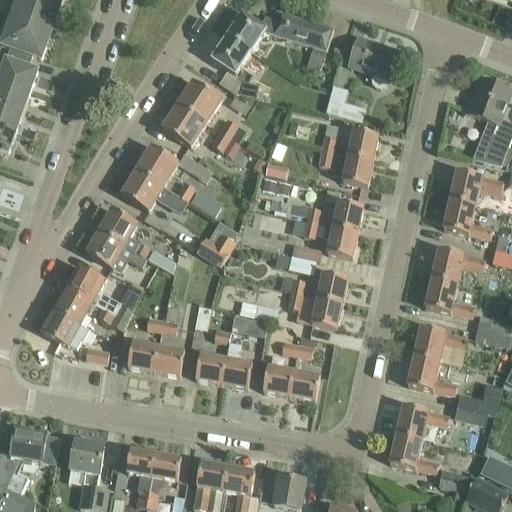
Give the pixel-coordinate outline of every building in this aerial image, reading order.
[(10,52),(33,60),(42,63),(61,9),(52,6),(54,0),(59,0),(64,1),(64,0),(17,0),(2,49),(10,52)] [(243,16),(227,40),(252,56),(266,36),(274,38),(273,40),(300,48),(307,24),(280,16),(278,24),(266,21),(261,28),(243,16)] [(334,33),(307,24),(300,48),(314,52),(308,71),(321,75),(334,33)] [(211,63),(228,74),(236,80),(252,56),(227,40),(211,63)] [(350,71),(373,79),(372,84),(373,88),(376,92),(381,93),(385,92),(388,89),(400,55),(360,42),(350,71)] [(29,71),(33,60),(10,52),(0,80),(0,84),(31,95),(38,74),(29,71)] [(511,94),(482,83),(468,118),(487,125),(498,129),(489,152),(484,167),(502,170),(502,168),(505,160),(506,158),(511,144),(511,143),(511,126),(502,123),(511,96),(511,94)] [(0,107),(24,116),(31,95),(0,84),(0,107)] [(178,110),(208,129),(223,105),(194,86),(178,110)] [(259,94),(260,89),(243,86),(241,98),(263,103),(264,95),(259,94)] [(333,90),(326,116),(362,126),(368,104),(348,99),(349,94),(333,90)] [(0,107),(0,130),(16,136),(24,116),(0,107)] [(163,133),(180,144),(192,152),(208,129),(178,110),(163,133)] [(394,124),(393,128),(395,132),(399,133),(403,131),(404,126),(402,122),(397,122),(394,124)] [(228,124),(220,136),(231,143),(232,142),(236,144),(243,134),(228,124)] [(297,139),(300,126),(290,125),(287,137),(297,139)] [(322,155),(333,158),(339,130),(328,128),(322,155)] [(0,154),(9,157),(16,136),(0,130),(0,154)] [(355,135),(349,161),(374,166),(379,140),(355,135)] [(231,143),(220,136),(212,149),(223,157),(224,155),(231,160),(239,148),(231,143)] [(179,168),(162,156),(152,150),(137,175),(165,192),(179,168)] [(349,161),(333,158),(322,155),(319,169),(330,172),(346,175),(344,187),(368,192),(374,166),(349,161)] [(185,162),(181,172),(210,186),(214,176),(185,162)] [(246,176),(263,176),(263,164),(246,162),(246,176)] [(268,167),(266,179),(287,184),(289,172),(268,167)] [(165,192),(137,175),(122,199),(149,216),(165,192)] [(505,186),(477,179),(457,175),(451,204),(476,210),(479,197),(501,202),(505,186)] [(264,192),(289,199),(292,190),(267,183),(264,192)] [(184,186),(176,200),(187,207),(196,193),(184,186)] [(218,219),(223,207),(197,196),(191,208),(218,219)] [(176,200),(169,211),(180,219),(187,207),(176,200)] [(476,210),(451,204),(444,234),(491,244),(493,234),(471,229),(476,210)] [(334,232),(358,238),(364,212),(339,207),(337,219),(321,216),(322,214),(310,212),(307,226),(319,229),(334,232)] [(113,215),(100,236),(125,250),(134,256),(148,264),(153,267),(159,271),(159,270),(174,279),(177,267),(154,255),(153,255),(139,247),(130,242),(137,229),(125,221),(122,219),(122,220),(113,215)] [(207,242),(198,257),(222,273),(237,248),(236,247),(238,237),(229,231),(220,226),(210,244),(207,242)] [(316,243),(319,229),(307,226),(304,241),(316,243)] [(329,258),(333,259),(353,264),(358,238),(334,232),(329,258)] [(99,265),(100,265),(112,272),(125,250),(100,236),(88,258),(97,263),(97,264),(99,265)] [(510,259),(511,251),(511,244),(499,241),(496,255),(510,259)] [(299,250),(296,261),(321,266),(323,255),(299,250)] [(433,283),(458,288),(462,270),(484,275),(486,264),(459,258),(439,253),(433,283)] [(153,267),(134,256),(129,265),(142,273),(139,279),(150,285),(159,271),(153,267)] [(493,267),(511,271),(511,260),(495,256),(493,267)] [(277,258),(275,271),(314,279),(317,267),(277,258)] [(93,307),(104,313),(128,326),(134,316),(132,315),(135,309),(125,303),(123,307),(100,295),(105,285),(92,278),(90,276),(89,277),(80,272),(68,294),(93,307)] [(318,304),(343,309),(349,283),(324,278),(319,303),(318,304)] [(502,279),(498,297),(506,299),(509,280),(502,279)] [(281,293),(303,300),(307,286),(284,281),(281,293)] [(426,312),(446,317),(474,323),(476,312),(454,307),(458,288),(433,283),(426,312)] [(313,329),(318,331),(337,335),(343,309),(318,304),(319,303),(303,300),(281,293),(274,292),(271,307),(288,311),(288,312),(300,315),(301,313),(316,316),(313,329)] [(68,294),(56,315),(81,329),(93,307),(68,294)] [(242,305),(240,318),(255,321),(265,324),(275,326),(278,313),(258,309),(242,305)] [(197,332),(205,333),(208,312),(200,311),(197,332)] [(123,336),(128,326),(104,313),(99,322),(123,336)] [(69,351),(70,349),(77,354),(82,345),(84,346),(91,334),(81,329),(56,315),(44,337),(69,351)] [(476,332),(510,341),(511,333),(511,327),(478,320),(476,332)] [(244,336),(246,323),(236,321),(233,334),(244,336)] [(147,335),(162,337),(164,324),(149,322),(147,335)] [(164,324),(162,337),(177,339),(179,327),(164,324)] [(415,361),(440,367),(444,349),(466,353),(469,342),(441,336),(422,332),(415,361)] [(473,344),(497,349),(511,352),(511,341),(510,341),(476,332),(473,344)] [(229,348),(231,337),(217,334),(215,346),(229,348)] [(133,346),(132,353),(129,372),(155,377),(159,350),(133,346)] [(227,363),(222,389),(248,394),(252,374),(253,369),(240,366),(243,349),(230,347),(227,363)] [(300,350),(294,349),(286,347),(284,358),(298,361),(300,350)] [(159,350),(155,377),(181,382),(185,355),(159,350)] [(298,361),(308,362),(312,363),(314,352),(300,350),(298,361)] [(90,353),(88,365),(108,369),(110,357),(90,353)] [(201,358),(200,365),(196,384),(222,389),(227,363),(201,358)] [(408,390),(428,395),(456,401),(458,390),(436,385),(440,367),(415,361),(408,390)] [(269,371),(267,377),(264,397),(290,401),(295,376),(269,371)] [(295,376),(290,401),(316,406),(321,381),(295,376)] [(458,412),(485,418),(496,421),(502,392),(486,388),(483,404),(461,400),(458,412)] [(397,439),(423,445),(427,427),(448,432),(451,421),(429,416),(429,415),(404,410),(397,439)] [(456,424),(483,430),(485,418),(458,412),(456,424)] [(43,467),(44,459),(48,439),(16,434),(12,458),(9,472),(15,474),(20,464),(43,467)] [(390,468),(410,473),(416,474),(437,479),(440,468),(418,463),(423,445),(397,439),(390,468)] [(76,444),(73,464),(71,475),(87,478),(81,511),(107,511),(110,493),(99,491),(105,449),(76,444)] [(131,454),(128,474),(127,477),(141,479),(137,495),(139,496),(137,511),(138,511),(147,511),(157,459),(131,454)] [(0,455),(0,511),(35,511),(36,507),(23,501),(31,485),(29,481),(15,474),(9,472),(12,458),(0,455)] [(157,459),(147,511),(157,511),(162,483),(178,486),(182,463),(157,459)] [(511,471),(499,466),(495,474),(486,469),(482,478),(511,492),(511,471)] [(202,467),(198,486),(197,491),(198,491),(194,511),(206,511),(210,493),(224,496),(229,472),(202,467)] [(255,476),(229,472),(224,496),(238,499),(235,511),(247,511),(250,501),(251,501),(255,476)] [(438,498),(452,501),(454,493),(468,495),(470,480),(443,475),(439,491),(438,498)] [(284,511),(301,511),(303,505),(306,486),(280,481),(276,499),(262,496),(260,506),(275,508),(274,510),(284,511)] [(502,511),(510,498),(478,481),(465,506),(476,511),(502,511)] [(462,511),(468,496),(468,495),(454,493),(452,501),(448,511),(462,511)] [(182,511),(185,502),(175,500),(172,511),(182,511)] [(123,511),(126,504),(114,502),(112,511),(123,511)]
